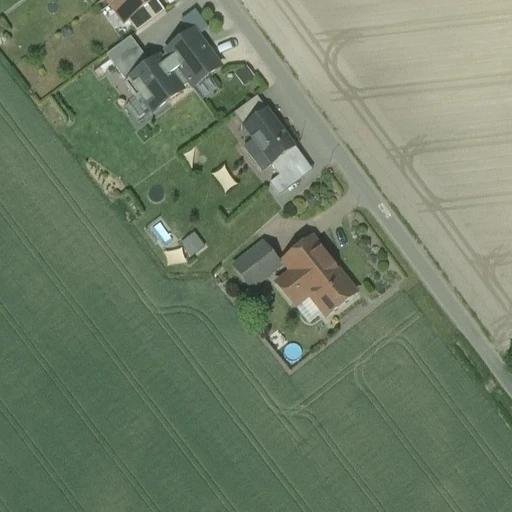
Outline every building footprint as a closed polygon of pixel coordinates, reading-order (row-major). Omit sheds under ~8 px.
[(104,0),(112,11),(118,11),(126,22),(155,0),(154,0),(104,0)] [(164,13),(155,0),(126,22),(136,34),(164,13)] [(192,30),(166,50),(192,85),(219,65),(192,30)] [(154,113),(192,85),(166,50),(128,77),(154,113)] [(256,98),(233,116),(242,129),(266,111),(256,98)] [(295,149),(266,111),(242,129),(271,167),(295,149)] [(356,293),(312,239),(283,263),(292,274),(277,285),(294,306),(309,295),(327,317),(356,293)] [(264,244),(233,269),(249,290),(281,265),(264,244)]
